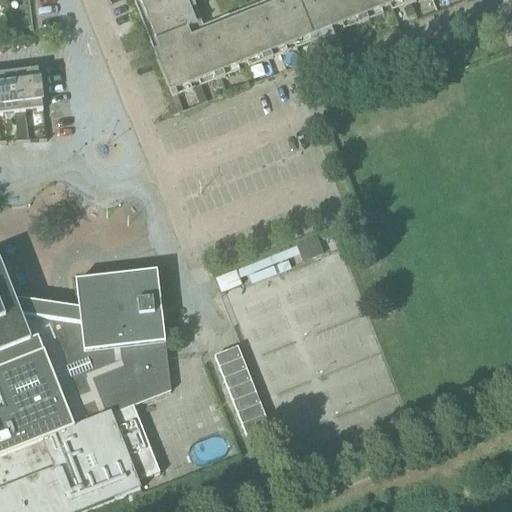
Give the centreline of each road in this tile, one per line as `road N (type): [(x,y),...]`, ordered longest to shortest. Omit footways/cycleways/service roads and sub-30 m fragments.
road 1 (unclassified): [(147,142),(160,173),(301,118)]
road 2 (unclassified): [(147,142),(92,0)]
